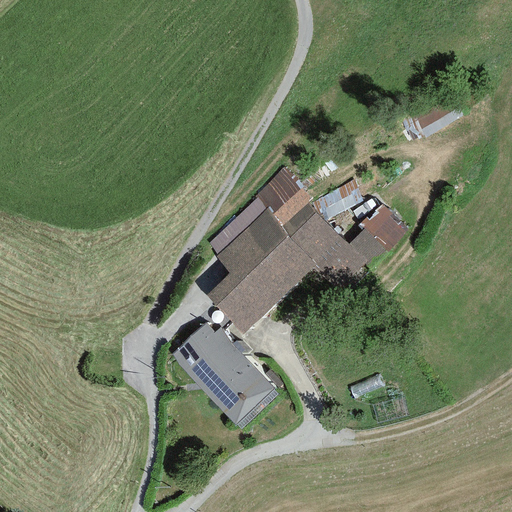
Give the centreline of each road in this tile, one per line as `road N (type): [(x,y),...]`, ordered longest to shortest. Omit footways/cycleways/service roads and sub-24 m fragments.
road 1 (track): [(299,0),(301,44),(283,88),(173,273),(145,353)]
road 2 (track): [(354,438),(420,424),(511,373)]
